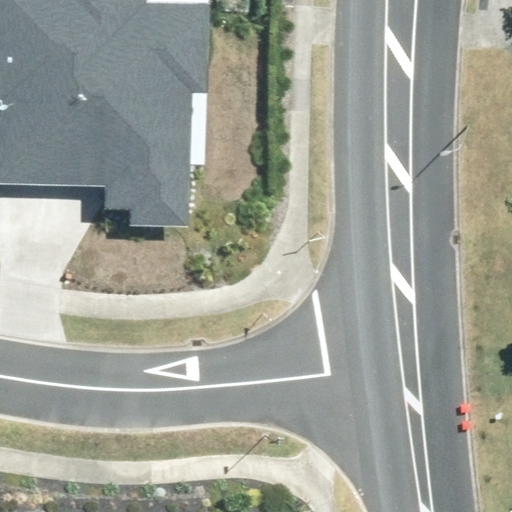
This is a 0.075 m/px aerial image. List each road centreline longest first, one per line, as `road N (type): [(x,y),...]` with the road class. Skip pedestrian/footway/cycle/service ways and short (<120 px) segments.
road 1 (residential): [(0,370),(185,384),(325,372),(411,339)]
road 2 (residential): [(411,339),(401,172),(406,0)]
road 3 (residential): [(431,511),(411,339)]
